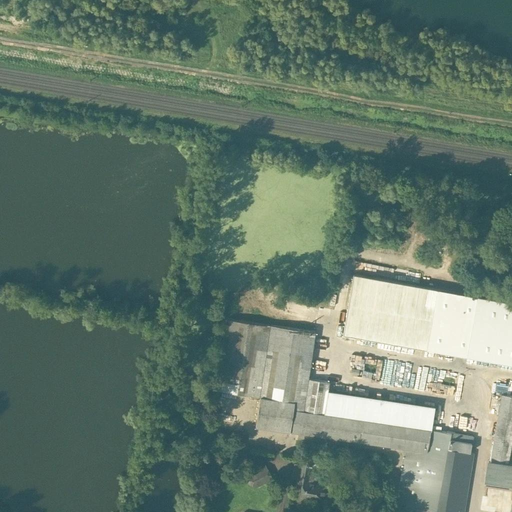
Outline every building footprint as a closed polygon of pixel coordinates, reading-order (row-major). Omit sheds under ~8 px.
[(365,272),(388,276),(389,268),(366,263),(365,272)] [(477,295),(354,273),(343,332),(466,354),(477,295)] [(511,301),(477,295),(466,354),(511,362),(511,301)] [(262,396),(257,426),(318,435),(407,447),(402,478),(398,503),(404,504),(403,511),(467,511),(476,454),(470,453),(473,436),(457,433),(447,431),(446,432),(431,429),(434,406),(328,390),(329,382),(309,379),(316,331),(227,318),(216,389),(262,396)] [(511,439),(511,395),(502,394),(490,462),(488,462),(486,479),(511,483),(511,473),(511,465),(507,464),(511,439)] [(293,478),(298,479),(294,500),(311,503),(312,498),(325,501),(326,494),(332,496),(334,486),(328,485),(328,484),(314,481),(315,475),(310,474),(315,452),(305,449),(302,464),(295,463),(293,478)] [(249,475),(255,486),(272,477),(266,466),(249,475)]
